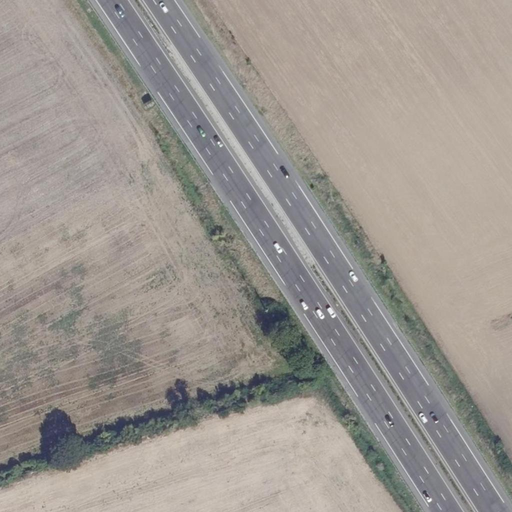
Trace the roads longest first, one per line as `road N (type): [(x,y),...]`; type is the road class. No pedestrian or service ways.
road 1 (motorway): [(493,511),(160,0)]
road 2 (motorway): [(116,0),(444,511)]
